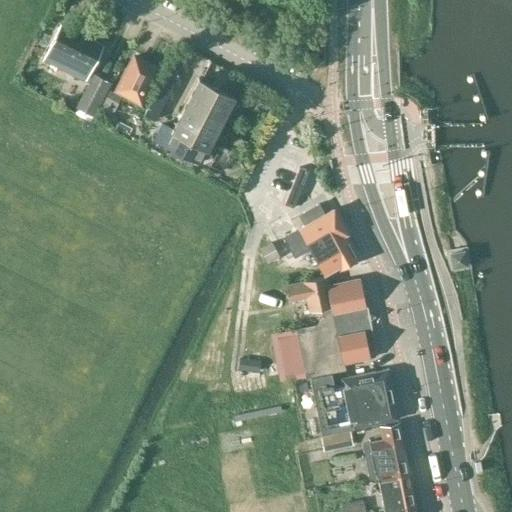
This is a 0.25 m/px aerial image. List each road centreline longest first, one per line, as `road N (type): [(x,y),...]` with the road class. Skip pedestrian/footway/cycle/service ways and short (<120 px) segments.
road 1 (primary): [(464,511),(407,260)]
road 2 (unclassified): [(301,91),(128,0)]
road 3 (primary): [(353,106),(374,199),(407,260)]
road 4 (primary): [(392,138),(378,0)]
road 5 (primary): [(407,260),(392,138)]
road 6 (tertiary): [(392,138),(511,135)]
